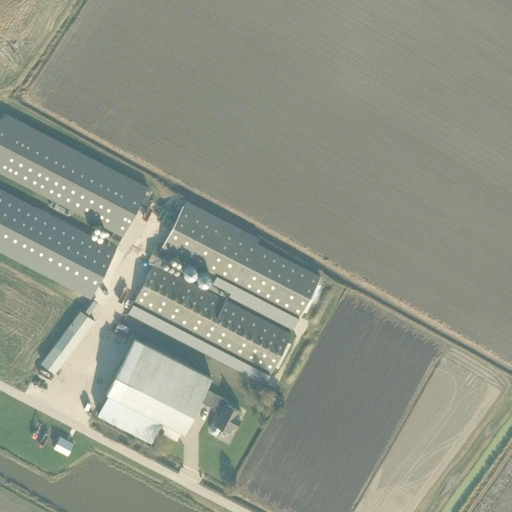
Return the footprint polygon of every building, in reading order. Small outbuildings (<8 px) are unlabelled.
[(0,172),(113,231),(106,245),(115,250),(147,187),(5,114),(0,123),(0,172)] [(0,252),(83,295),(90,298),(92,293),(108,263),(115,250),(106,245),(88,236),(0,190),(0,252)] [(229,296),(293,329),(320,276),(256,243),(258,238),(185,200),(160,248),(166,250),(166,249),(216,275),(212,283),(230,292),(229,296)] [(290,334),(158,265),(166,250),(160,248),(156,245),(148,261),(153,263),(128,313),(265,384),(290,334)] [(55,373),(94,320),(80,310),(41,362),(55,373)] [(128,330),(130,324),(120,320),(117,325),(128,330)] [(225,403),(226,400),(205,389),(211,377),(134,337),(106,392),(107,392),(97,413),(151,441),(161,420),(183,431),(199,400),(221,412),(218,416),(217,416),(214,423),(213,423),(210,428),(210,429),(210,431),(211,433),(212,434),(214,434),(216,434),(217,433),(218,432),(220,428),(229,432),(233,426),(236,427),(240,419),(237,417),(240,411),(225,403)] [(67,455),(73,443),(59,436),(53,447),(67,455)]
